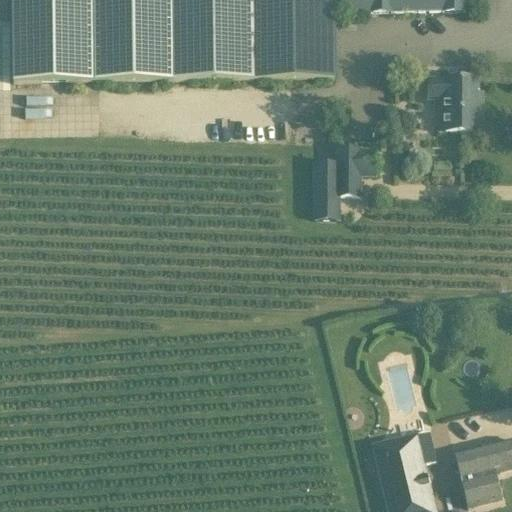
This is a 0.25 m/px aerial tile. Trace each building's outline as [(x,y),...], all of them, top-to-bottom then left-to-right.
[(10,0),(11,24),(11,86),(11,87),(172,86),(334,84),(334,17),(475,15),(474,0),(10,0)] [(444,81),(444,83),(428,83),(428,104),(437,104),(437,136),(481,136),(481,115),(482,97),(476,97),(476,82),(444,81)] [(376,153),(361,153),(361,149),(334,149),(334,202),(361,202),(361,182),(376,182),(376,153)] [(385,447),(385,448),(388,463),(390,475),(378,478),(386,511),(434,511),(424,468),(434,465),(427,437),(385,447)] [(511,474),(511,443),(454,458),(466,511),(468,511),(500,505),(494,479),(511,474)]
